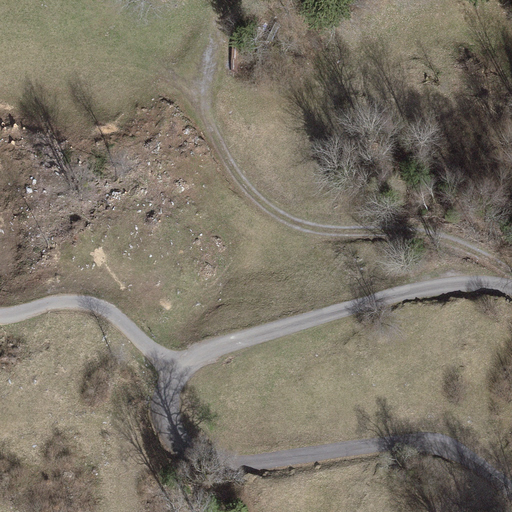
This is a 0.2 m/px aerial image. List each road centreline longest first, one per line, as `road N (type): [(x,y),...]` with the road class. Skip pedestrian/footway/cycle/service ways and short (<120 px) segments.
road 1 (unclassified): [(511,491),(436,445),(216,458),(187,442),(169,402),(178,374),(219,346),(395,295),(511,287)]
road 2 (track): [(511,278),(425,234),(314,230),(248,192),(203,108),(214,24)]
